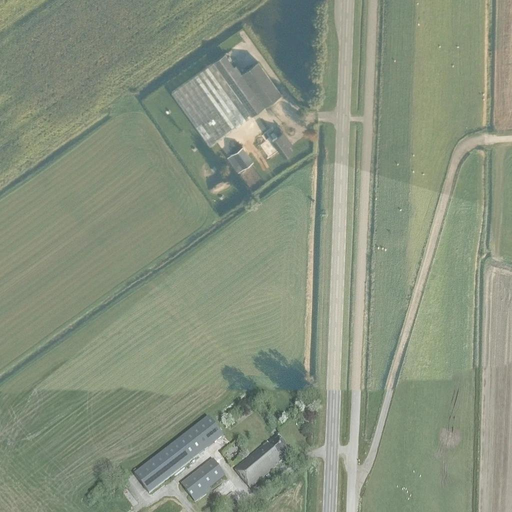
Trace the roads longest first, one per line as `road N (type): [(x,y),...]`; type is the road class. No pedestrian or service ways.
road 1 (unclassified): [(350,511),(373,0)]
road 2 (primary): [(328,511),(347,0)]
